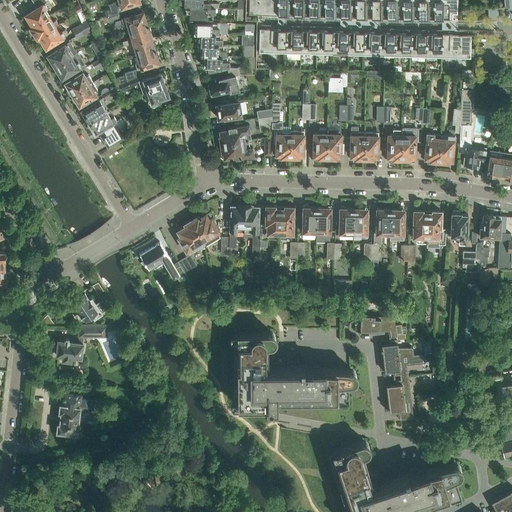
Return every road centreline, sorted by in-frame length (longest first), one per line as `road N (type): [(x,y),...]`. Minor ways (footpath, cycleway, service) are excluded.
road 1 (residential): [(203,182),(433,185),(511,196)]
road 2 (residential): [(130,227),(0,12)]
road 3 (residential): [(1,511),(23,302)]
road 4 (residential): [(203,182),(185,77),(160,0)]
road 5 (residential): [(282,342),(371,344),(381,435)]
